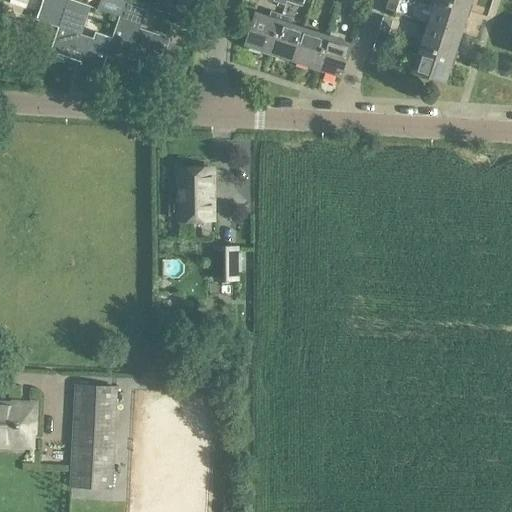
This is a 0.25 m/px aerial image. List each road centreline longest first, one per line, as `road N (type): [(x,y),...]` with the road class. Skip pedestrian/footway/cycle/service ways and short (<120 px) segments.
road 1 (tertiary): [(217,113),(511,132)]
road 2 (tertiary): [(0,105),(217,113)]
